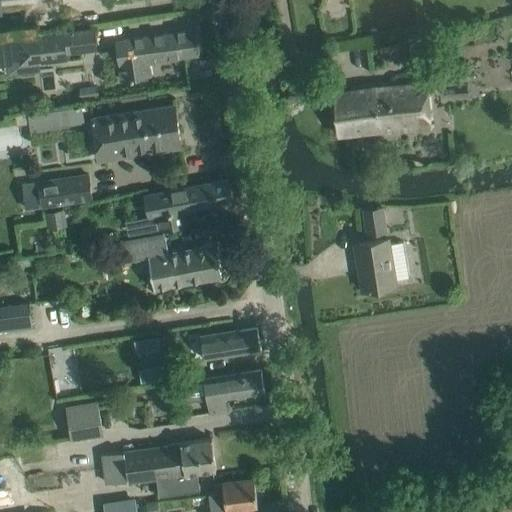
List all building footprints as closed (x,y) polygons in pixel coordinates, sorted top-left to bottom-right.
[(49,8),(29,9),(31,30),(51,28),(49,8)] [(473,21),(443,26),(444,32),(474,27),(473,21)] [(92,26),(15,36),(18,60),(37,57),(36,54),(55,52),(55,49),(94,44),(92,26)] [(148,62),(199,54),(196,29),(114,39),(120,81),(150,76),(148,62)] [(432,33),(407,36),(410,59),(435,56),(432,33)] [(433,125),(427,82),(376,87),(352,90),(332,92),(337,134),(381,129),(381,130),(433,125)] [(96,85),(78,88),(80,100),(98,97),(96,85)] [(181,147),(175,105),(91,117),(97,159),(181,147)] [(28,126),(29,134),(59,129),(59,128),(69,127),(67,110),(14,118),(16,128),(28,126)] [(87,174),(37,181),(41,206),(91,199),(87,174)] [(184,209),(232,201),(227,178),(144,194),(148,216),(150,216),(152,230),(187,224),(184,209)] [(63,210),(46,212),(48,230),(65,227),(63,210)] [(385,231),(383,215),(364,218),(366,234),(385,231)] [(198,280),(193,248),(188,249),(188,248),(166,252),(163,233),(112,241),(114,249),(113,249),(114,250),(127,247),(130,261),(148,258),(153,288),(173,284),(198,280)] [(402,241),(388,244),(387,238),(355,244),(363,290),(394,285),(393,279),(407,277),(402,241)] [(221,276),(215,244),(193,248),(198,280),(221,276)] [(30,259),(7,261),(7,270),(31,269),(30,259)] [(34,304),(0,307),(0,330),(36,327),(34,304)] [(218,331),(200,334),(202,345),(204,360),(235,354),(236,359),(247,357),(246,352),(261,350),(257,328),(239,331),(238,328),(218,331)] [(133,339),(136,352),(159,348),(157,335),(133,339)] [(52,355),(55,375),(59,393),(83,389),(76,351),(52,355)] [(99,360),(100,381),(112,381),(112,359),(99,360)] [(139,369),(141,382),(165,377),(162,364),(139,369)] [(203,379),(184,382),(187,403),(207,400),(209,413),(228,410),(226,398),(264,391),(261,369),(241,373),(203,379)] [(96,401),(64,406),(70,440),(102,435),(96,401)] [(216,469),(211,438),(123,450),(123,451),(101,454),(104,482),(127,479),(127,482),(156,478),(158,496),(193,491),(190,473),(216,469)] [(0,497),(14,495),(9,471),(0,473),(0,497)] [(257,505),(254,478),(222,482),(222,483),(214,484),(215,493),(208,494),(210,511),(236,511),(236,508),(257,505)] [(135,511),(133,497),(102,502),(103,511),(135,511)] [(504,511),(511,511),(511,501),(503,503),(504,511)] [(158,511),(157,503),(146,504),(146,511),(158,511)]
